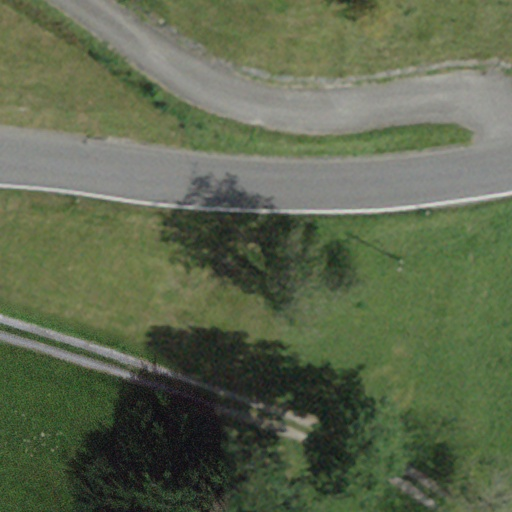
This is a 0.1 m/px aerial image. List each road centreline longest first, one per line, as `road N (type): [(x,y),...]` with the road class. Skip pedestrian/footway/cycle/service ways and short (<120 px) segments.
road 1 (tertiary): [(0,157),(201,182),(317,184),(511,165)]
road 2 (track): [(0,327),(372,454),(453,511)]
road 3 (track): [(79,0),(188,78),(240,100),(294,112),(361,110),(457,92),(498,104),(511,118)]
